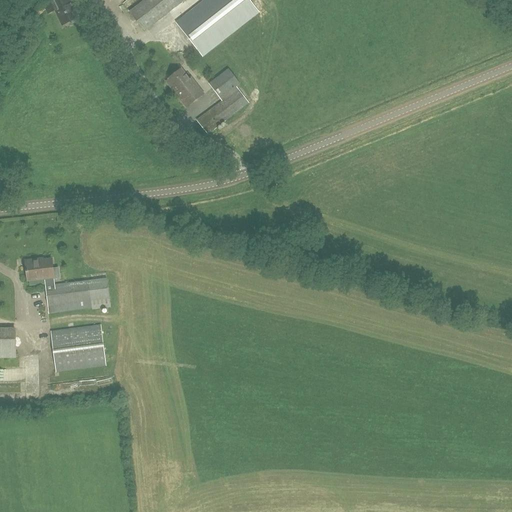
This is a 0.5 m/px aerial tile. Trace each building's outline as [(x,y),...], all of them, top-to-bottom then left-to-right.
[(55,10),(62,25),(69,22),(71,23),(75,21),(76,19),(77,18),(70,3),(71,3),(69,0),(57,0),(41,0),(48,13),(55,10)] [(144,0),(129,12),(144,31),(184,0),(144,0)] [(203,56),(258,13),(247,0),(204,0),(176,22),(203,56)] [(29,11),(35,19),(45,10),(38,3),(29,11)] [(167,79),(168,80),(165,82),(171,89),(171,88),(186,107),(203,94),(190,78),(189,79),(181,69),(167,79)] [(207,134),(248,103),(236,87),(239,84),(228,69),(209,84),(222,101),(197,121),(207,134)] [(47,278),(48,286),(45,286),(48,306),(109,299),(106,279),(54,285),(53,277),(51,259),(38,261),(38,259),(25,261),(27,280),(47,278)] [(100,325),(51,332),(56,372),(106,365),(100,325)] [(17,329),(0,329),(0,358),(17,359),(17,329)]
